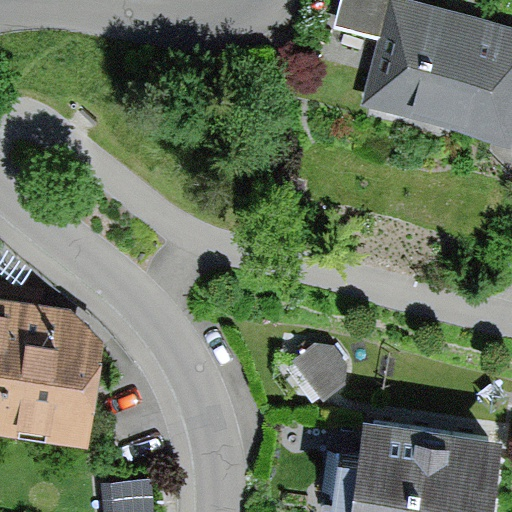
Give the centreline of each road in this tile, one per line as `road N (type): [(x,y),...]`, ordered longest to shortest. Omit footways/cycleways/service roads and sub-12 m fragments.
road 1 (residential): [(0,124),(49,129),(179,227),(239,252),(511,322)]
road 2 (residential): [(221,511),(215,431),(179,351),(123,287),(0,180)]
road 3 (residential): [(0,3),(203,19),(256,0)]
